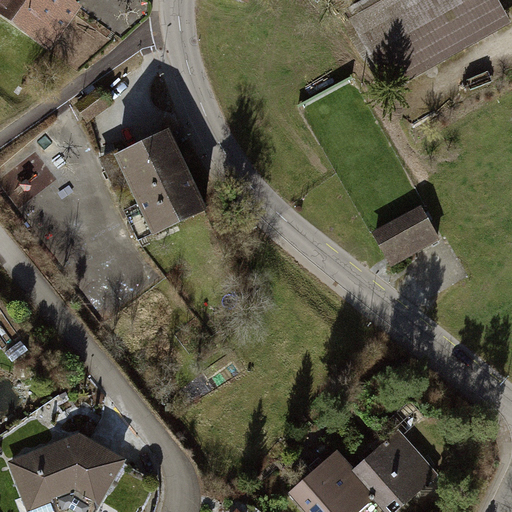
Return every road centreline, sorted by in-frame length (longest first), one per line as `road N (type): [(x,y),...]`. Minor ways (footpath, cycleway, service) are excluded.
road 1 (tertiary): [(511,405),(245,180),(197,95),(178,0)]
road 2 (residential): [(180,511),(181,483),(168,451),(0,246)]
road 3 (track): [(180,26),(155,32),(0,141)]
